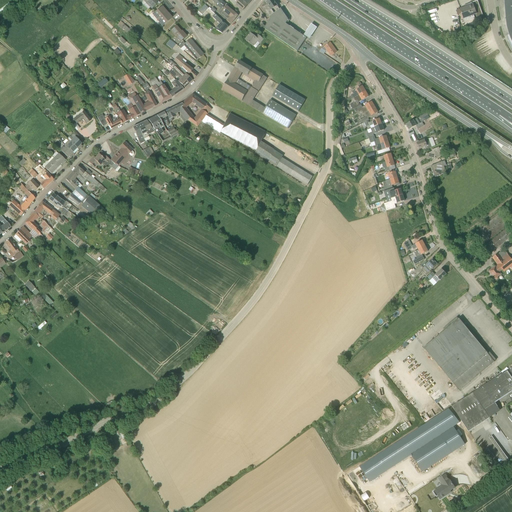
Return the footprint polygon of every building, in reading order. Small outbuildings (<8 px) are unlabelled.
[(152,8),(158,2),(156,0),(143,0),(144,0),(152,8)] [(240,0),(234,0),(237,2),(236,3),(243,10),(247,6),(241,0),(240,0)] [(280,10),(273,0),(270,0),(266,3),(267,3),(263,6),(267,13),(268,13),(270,17),(269,17),(271,19),(264,29),(297,51),(307,38),(286,24),(289,20),(281,9),(280,10)] [(511,0),(503,0),(505,18),(506,26),(508,32),(509,35),(507,35),(508,39),(511,45),(511,47),(511,0)] [(485,21),(478,1),(472,2),(473,4),(460,9),(464,19),(474,15),(476,22),(481,20),(482,22),(485,21)] [(202,15),(208,8),(205,5),(198,11),(202,15)] [(231,24),(234,20),(238,15),(227,6),(223,11),(222,14),(229,19),(227,21),(231,24)] [(167,15),(161,8),(153,14),(162,26),(172,18),(169,14),(171,12),(171,11),(167,15)] [(223,21),(216,15),(213,12),(211,14),(213,16),(212,17),(220,24),(216,29),(217,30),(222,33),(228,27),(223,22),(223,21)] [(317,28),(311,24),(307,30),(304,35),(310,39),(313,34),(317,28)] [(129,35),(132,31),(124,25),(121,28),(129,35)] [(183,34),(176,26),(171,31),(180,41),(186,36),(183,33),(183,34)] [(256,38),(251,33),(245,40),(253,46),(257,41),(260,43),(263,39),(258,35),(256,38)] [(167,44),(172,49),(176,45),(171,39),(167,44)] [(203,55),(190,39),(185,44),(183,42),(178,47),(181,49),(184,46),(194,57),(195,56),(198,59),(203,55)] [(332,46),(330,43),(325,47),(331,56),(337,52),(333,46),(332,46)] [(179,55),(175,52),(173,55),(174,56),(172,58),(175,60),(175,61),(182,67),(181,68),(187,73),(194,79),(198,75),(190,69),(190,68),(182,61),(184,59),(179,55)] [(263,75),(239,61),(235,69),(241,72),(242,70),(259,81),(263,75)] [(189,84),(172,68),(168,64),(166,65),(180,80),(178,82),(185,88),(189,84)] [(172,68),(189,84),(192,81),(186,74),(184,76),(180,71),(179,71),(177,69),(175,66),(172,68)] [(222,89),(249,105),(258,91),(252,87),(249,92),(235,83),(237,82),(238,79),(237,79),(238,77),(232,73),(222,89)] [(129,74),(123,77),(128,86),(134,83),(129,74)] [(150,81),(153,85),(159,82),(156,77),(150,81)] [(105,78),(97,84),(101,88),(108,82),(105,78)] [(172,92),(175,96),(183,90),(177,80),(172,84),(176,89),(172,92)] [(161,81),(159,83),(155,85),(158,89),(157,89),(159,92),(161,91),(166,101),(172,98),(171,98),(172,98),(175,96),(172,92),(169,94),(163,85),(161,81)] [(146,94),(149,92),(148,89),(150,88),(146,82),(141,86),(146,94)] [(161,103),(166,101),(161,91),(159,92),(157,89),(158,89),(155,85),(153,87),(155,91),(154,91),(161,103)] [(299,113),(306,101),(280,85),(273,97),(299,113)] [(354,98),(366,91),(362,86),(350,93),(347,95),(349,97),(352,95),(354,98)] [(355,108),(360,105),(359,102),(369,97),(366,91),(354,98),(356,101),(355,102),(353,103),(354,106),(355,108)] [(148,102),(142,105),(137,96),(131,100),(130,100),(134,107),(136,106),(141,114),(156,106),(149,92),(146,94),(145,95),(148,102)] [(203,109),(206,105),(193,95),(188,99),(203,109)] [(288,129),(296,115),(270,100),(262,113),(288,129)] [(188,110),(183,114),(188,120),(197,127),(208,114),(202,110),(196,118),(193,116),(186,108),(189,105),(185,101),(183,103),(185,108),(188,110)] [(364,114),(375,107),(372,102),(365,105),(362,108),(360,105),(355,108),(354,109),(356,113),(359,111),(359,112),(362,110),(364,114)] [(179,115),(177,112),(181,110),(183,114),(188,110),(185,108),(183,103),(182,104),(166,112),(168,116),(170,121),(173,120),(172,118),(179,115)] [(123,123),(133,118),(131,114),(126,116),(122,110),(120,112),(118,108),(117,108),(115,104),(112,106),(117,114),(123,123)] [(129,110),(131,114),(133,118),(140,114),(136,106),(134,107),(129,110)] [(363,123),(368,121),(368,120),(369,120),(368,118),(371,116),(378,112),(375,107),(364,114),(366,116),(361,120),(363,123)] [(91,121),(84,112),(74,120),(71,116),(68,119),(72,125),(76,122),(77,124),(83,119),(87,123),(91,121)] [(156,117),(162,124),(166,122),(167,125),(170,123),(166,117),(167,117),(164,112),(156,117)] [(414,129),(417,127),(417,126),(426,120),(424,118),(428,115),(426,113),(414,121),(406,125),(409,130),(413,128),(414,129)] [(256,150),(265,132),(230,114),(220,132),(256,150)] [(111,130),(122,124),(120,119),(117,121),(116,117),(111,119),(109,115),(108,116),(107,115),(104,116),(103,115),(98,117),(103,127),(108,124),(111,130)] [(148,121),(155,131),(158,136),(164,132),(161,128),(164,127),(162,124),(156,117),(148,121)] [(375,127),(382,125),(379,118),(373,121),(369,123),(368,121),(363,123),(362,124),(364,127),(369,125),(369,126),(374,124),(375,127)] [(2,125),(3,123),(2,121),(0,122),(0,126),(1,127),(0,128),(0,131),(1,130),(5,134),(10,129),(4,124),(2,125)] [(141,124),(148,137),(149,137),(148,135),(155,132),(152,128),(147,121),(141,124)] [(215,131),(203,123),(201,126),(213,134),(214,133),(215,131)] [(144,139),(148,137),(141,124),(137,126),(144,139)] [(365,140),(375,137),(374,134),(377,133),(384,130),(382,125),(375,127),(371,129),(372,132),(369,133),(370,135),(368,136),(369,139),(365,140)] [(144,139),(137,126),(132,128),(139,141),(140,144),(144,142),(145,142),(145,141),(144,139)] [(175,131),(173,128),(167,131),(170,137),(171,137),(172,138),(178,135),(176,130),(175,131)] [(410,133),(414,141),(418,139),(414,131),(410,133)] [(375,146),(388,142),(386,136),(379,138),(375,139),(375,137),(365,140),(366,145),(374,142),(375,146)] [(77,148),(78,150),(83,145),(81,144),(75,137),(70,142),(77,148)] [(423,151),(432,147),(428,139),(425,140),(417,143),(419,149),(422,148),(423,151)] [(74,155),(78,150),(77,148),(70,142),(66,147),(72,153),(74,155)] [(388,142),(375,146),(377,152),(390,148),(388,142)] [(134,155),(134,154),(134,153),(134,152),(133,152),(132,151),(132,150),(125,143),(120,148),(121,149),(111,160),(114,163),(115,164),(116,164),(118,166),(129,155),(131,156),(132,156),(133,155),(134,155)] [(74,155),(72,153),(66,147),(61,151),(68,157),(69,159),(74,155)] [(432,160),(442,155),(439,147),(432,150),(432,152),(426,155),(428,160),(431,159),(432,160)] [(151,155),(152,154),(148,148),(142,151),(147,158),(151,155)] [(54,159),(60,165),(65,161),(56,152),(52,157),(54,159)] [(110,160),(101,152),(105,155),(103,158),(99,154),(94,159),(93,158),(89,162),(95,168),(98,164),(101,166),(103,164),(102,163),(105,161),(106,162),(108,162),(110,160)] [(386,161),(393,159),(391,154),(384,156),(377,158),(378,162),(385,160),(386,161)] [(307,185),(313,177),(282,158),(277,166),(307,185)] [(56,170),(60,165),(54,159),(49,163),(56,170)] [(385,172),(389,170),(388,168),(395,165),(393,159),(386,161),(387,167),(383,168),(385,172)] [(436,177),(446,173),(441,162),(432,166),(436,177)] [(51,174),(56,170),(49,163),(45,168),(51,174)] [(114,163),(112,166),(111,167),(117,172),(120,168),(118,166),(116,164),(115,164),(114,163)] [(44,189),(48,185),(53,180),(41,165),(37,169),(46,179),(40,185),(44,189)] [(87,179),(103,192),(105,189),(103,187),(90,176),(85,172),(85,171),(84,172),(78,166),(73,172),(77,176),(77,177),(80,174),(85,177),(87,179)] [(5,171),(3,169),(0,172),(6,177),(10,174),(6,170),(5,171)] [(34,178),(38,175),(32,169),(28,172),(34,178)] [(386,181),(397,178),(395,171),(385,175),(384,174),(377,177),(379,183),(383,182),(382,178),(385,177),(386,181)] [(76,189),(77,188),(79,185),(76,182),(78,181),(75,179),(77,177),(77,176),(73,172),(66,180),(76,189)] [(83,183),(87,179),(85,177),(80,174),(77,177),(77,176),(77,177),(83,183)] [(388,190),(393,188),(392,185),(399,183),(397,178),(386,181),(387,184),(384,185),(385,187),(381,189),(382,191),(382,192),(388,190)] [(34,191),(40,186),(33,179),(25,187),(30,192),(32,189),(34,191)] [(25,193),(27,191),(28,190),(21,184),(18,186),(25,193)] [(82,202),(87,195),(78,187),(72,194),(82,202)] [(391,199),(403,195),(401,189),(394,191),(393,188),(388,190),(390,194),(391,194),(393,198),(391,198),(391,199)] [(71,205),(65,201),(64,202),(62,205),(59,204),(62,200),(57,196),(56,197),(53,194),(49,200),(57,207),(64,208),(68,211),(71,205)] [(72,194),(68,198),(78,205),(81,203),(82,202),(72,194)] [(87,195),(82,202),(81,203),(83,204),(81,207),(91,214),(93,212),(93,211),(97,215),(99,213),(100,211),(103,208),(93,200),(89,197),(87,195)] [(403,195),(391,199),(392,201),(384,204),(386,210),(391,209),(390,206),(404,201),(403,195)] [(24,212),(32,202),(26,198),(23,202),(21,201),(18,205),(13,201),(9,205),(21,216),(25,212),(24,212)] [(50,212),(58,218),(60,215),(42,202),(39,206),(47,212),(49,214),(50,212)] [(44,216),(47,212),(39,206),(34,213),(38,216),(38,215),(42,218),(44,216)] [(60,219),(58,218),(50,212),(49,214),(52,216),(52,218),(56,221),(58,222),(60,219)] [(38,235),(40,234),(41,232),(37,228),(38,227),(33,223),(38,216),(34,213),(29,219),(26,223),(33,230),(30,233),(32,236),(35,238),(38,235)] [(483,246),(508,225),(499,214),(474,234),(483,246)] [(0,234),(7,230),(11,227),(9,224),(5,220),(2,222),(4,225),(1,226),(0,224),(0,234)] [(44,232),(49,226),(44,221),(41,225),(44,228),(41,230),(44,232)] [(489,253),(511,235),(511,229),(509,226),(483,246),(489,253)] [(32,236),(30,233),(30,234),(23,227),(16,234),(14,237),(19,242),(21,239),(26,244),(30,240),(28,238),(29,236),(30,238),(32,236)] [(18,252),(16,249),(17,249),(10,240),(6,243),(11,250),(8,252),(11,256),(17,251),(17,252),(18,252)] [(418,250),(425,246),(422,241),(415,244),(412,246),(409,241),(404,244),(408,251),(413,248),(414,249),(417,247),(418,250)] [(425,246),(418,250),(414,252),(417,257),(421,255),(428,252),(425,246)] [(508,254),(504,249),(498,254),(499,254),(493,258),(498,265),(495,267),(494,266),(492,268),(492,269),(489,272),(495,279),(496,280),(497,280),(498,279),(498,278),(498,277),(501,275),(500,274),(503,272),(504,273),(510,268),(511,271),(511,259),(508,254)] [(17,261),(23,257),(20,252),(14,256),(17,261)] [(415,265),(425,260),(423,256),(413,261),(415,265)] [(429,273),(437,265),(432,260),(424,267),(421,265),(414,271),(418,275),(422,271),(423,272),(426,275),(428,273),(429,273)] [(437,283),(446,274),(442,269),(436,274),(433,271),(426,277),(429,281),(432,278),(437,283)] [(31,292),(35,288),(28,281),(25,285),(31,292)] [(50,308),(53,305),(47,298),(44,301),(50,308)] [(460,391),(494,362),(459,319),(424,348),(460,391)] [(502,374),(452,406),(468,432),(490,417),(487,413),(498,406),(495,402),(508,394),(511,390),(511,378),(507,371),(504,373),(503,373),(502,374)] [(448,409),(359,467),(369,482),(411,455),(422,472),(465,444),(454,427),(460,423),(448,409)] [(451,484),(449,482),(449,481),(444,475),(440,478),(444,484),(434,491),(439,499),(447,494),(446,493),(454,488),(451,484)]
